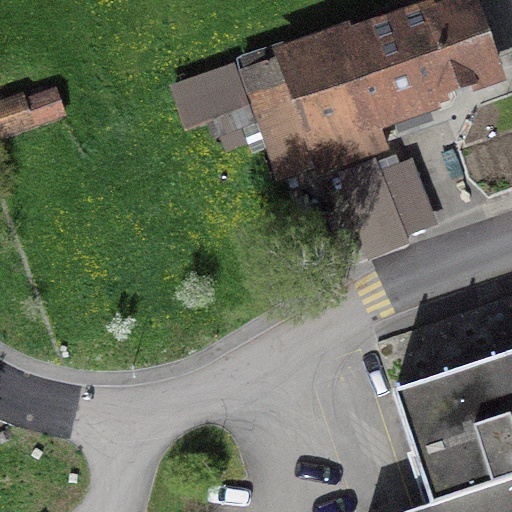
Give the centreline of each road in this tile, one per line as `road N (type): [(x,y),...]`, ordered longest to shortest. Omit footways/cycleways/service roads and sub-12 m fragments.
road 1 (residential): [(511,252),(372,302),(182,401),(125,413)]
road 2 (residential): [(125,413),(47,404),(0,385)]
